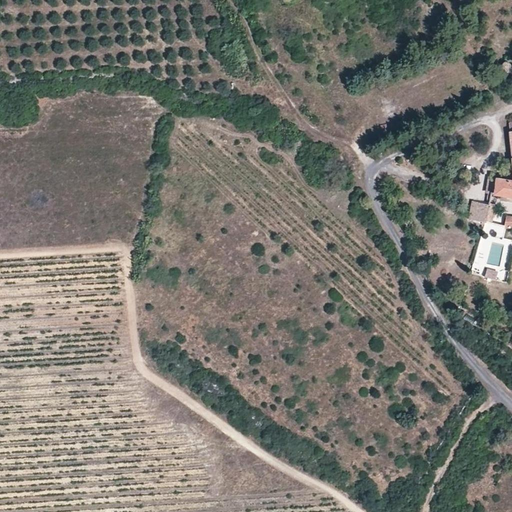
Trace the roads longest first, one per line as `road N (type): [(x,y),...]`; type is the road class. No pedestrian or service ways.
road 1 (unclassified): [(511,405),(452,343),(368,189),(378,167),(511,109)]
road 2 (track): [(423,511),(473,415),(502,395)]
road 3 (track): [(271,81),(295,118),(378,167)]
